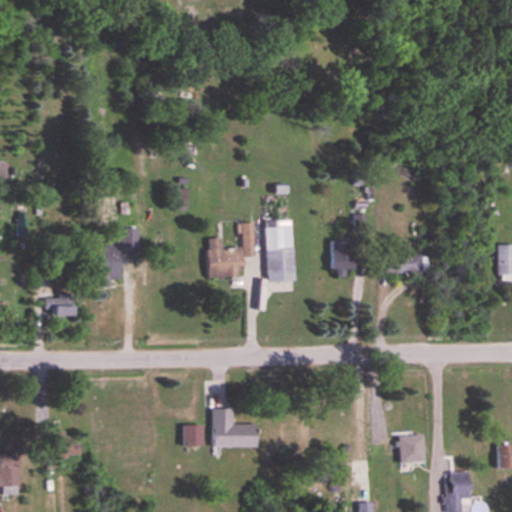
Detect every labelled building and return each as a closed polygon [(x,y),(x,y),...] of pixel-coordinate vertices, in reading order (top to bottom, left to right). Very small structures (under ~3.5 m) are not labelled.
[(251,257),(250,223),(236,223),(237,249),(217,249),(217,238),(201,239),(202,278),(236,277),(236,257),(251,257)] [(261,282),(289,282),(287,225),(259,225),(261,282)] [(510,245),(492,245),(492,279),(510,279),(510,245)] [(89,283),(113,283),(113,248),(89,248),(89,283)] [(417,275),(417,254),(376,254),(376,275),(417,275)] [(39,316),(67,316),(67,299),(39,299),(39,316)] [(226,412),(207,412),(207,446),(250,446),(250,419),(226,419),(226,412)] [(197,424),(177,424),(177,446),(197,446),(197,424)] [(45,437),(45,455),(72,455),(72,432),(52,432),(52,437),(45,437)] [(393,463),(420,462),(419,433),(392,434),(393,463)] [(491,443),(491,467),(508,467),(508,443),(491,443)] [(0,493),(11,494),(11,457),(0,456),(0,493)] [(465,498),(465,472),(441,472),(441,511),(457,511),(458,498),(465,498)] [(354,502),(353,511),(369,511),(369,502),(354,502)]
